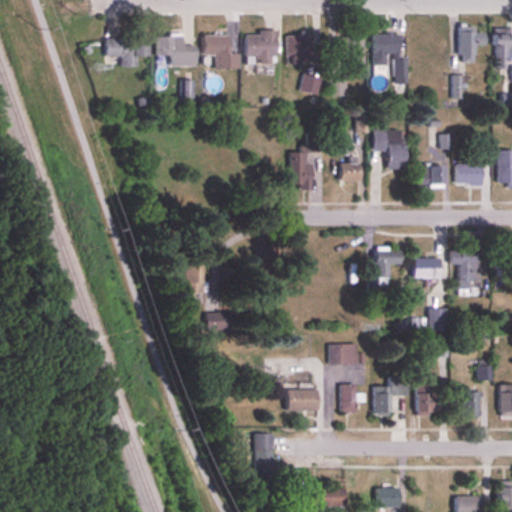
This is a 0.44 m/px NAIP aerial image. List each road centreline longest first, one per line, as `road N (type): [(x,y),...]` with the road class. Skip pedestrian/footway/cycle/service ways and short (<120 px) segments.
road 1 (residential): [(511,0),(101,1)]
road 2 (residential): [(511,446),(287,448)]
road 3 (residential): [(511,214),(305,217)]
